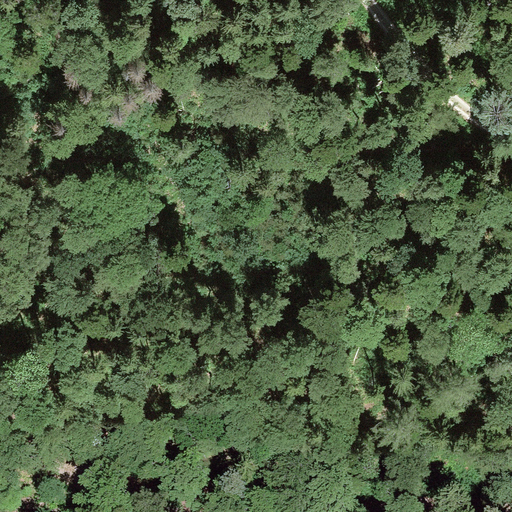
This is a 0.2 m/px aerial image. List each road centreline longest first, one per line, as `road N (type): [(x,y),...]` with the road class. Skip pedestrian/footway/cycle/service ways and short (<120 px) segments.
road 1 (track): [(0,447),(210,511)]
road 2 (track): [(511,136),(450,99),(378,0)]
road 3 (track): [(341,511),(511,509)]
